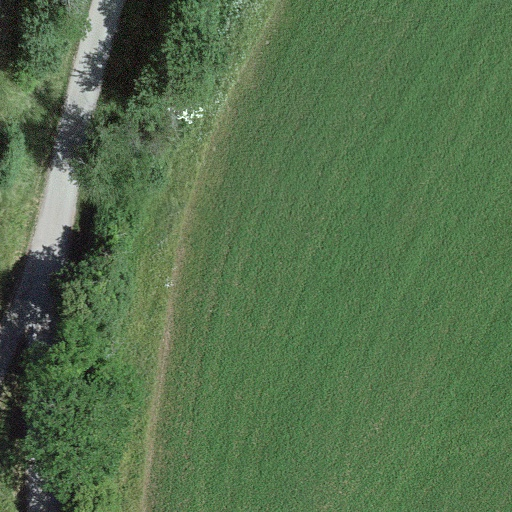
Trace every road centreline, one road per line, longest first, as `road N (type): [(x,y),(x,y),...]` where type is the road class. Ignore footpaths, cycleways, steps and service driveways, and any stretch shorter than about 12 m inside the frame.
road 1 (unclassified): [(53,225),(47,511)]
road 2 (unclassified): [(119,0),(53,225)]
road 3 (unclassified): [(53,225),(0,371)]
